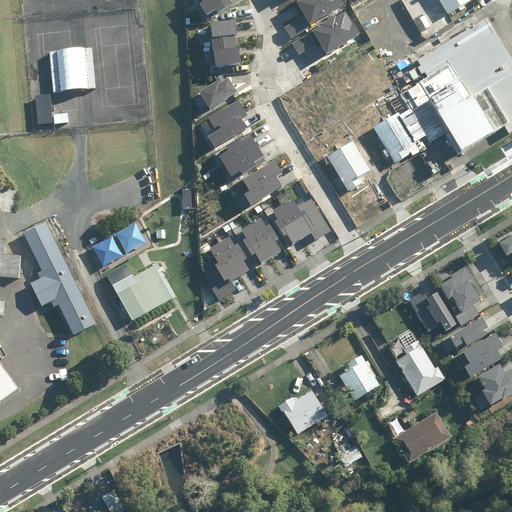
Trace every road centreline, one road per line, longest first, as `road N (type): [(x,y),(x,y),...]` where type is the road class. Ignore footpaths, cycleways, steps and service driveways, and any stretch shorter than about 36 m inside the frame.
road 1 (secondary): [(368,267),(0,491)]
road 2 (residential): [(368,267),(266,101),(271,28),(260,0)]
